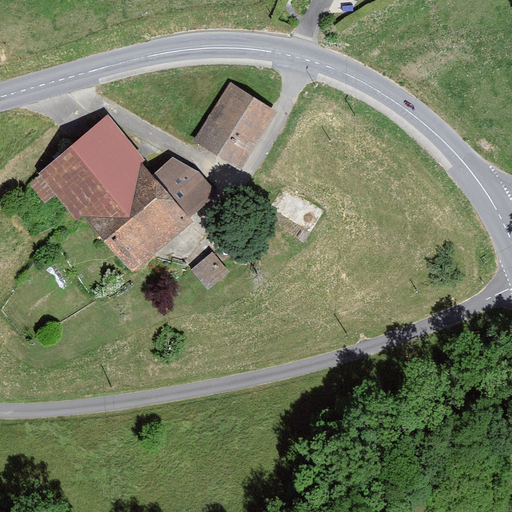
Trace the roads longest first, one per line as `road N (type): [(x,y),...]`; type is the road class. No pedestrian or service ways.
road 1 (tertiary): [(506,230),(478,180),(429,128),(376,89),(309,60),(191,49),(0,97)]
road 2 (unclassified): [(0,411),(110,403),(263,376),(364,350),(511,290)]
